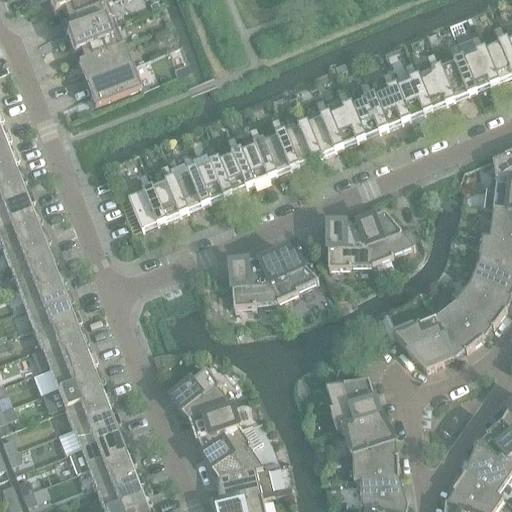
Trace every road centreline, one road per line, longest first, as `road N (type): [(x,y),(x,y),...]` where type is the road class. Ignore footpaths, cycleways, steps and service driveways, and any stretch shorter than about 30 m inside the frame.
road 1 (residential): [(111,299),(511,131)]
road 2 (residential): [(111,299),(15,50),(0,35)]
road 3 (residential): [(195,511),(111,299)]
road 4 (residential): [(505,352),(405,400),(425,490)]
road 5 (residential): [(425,490),(504,382),(505,352)]
